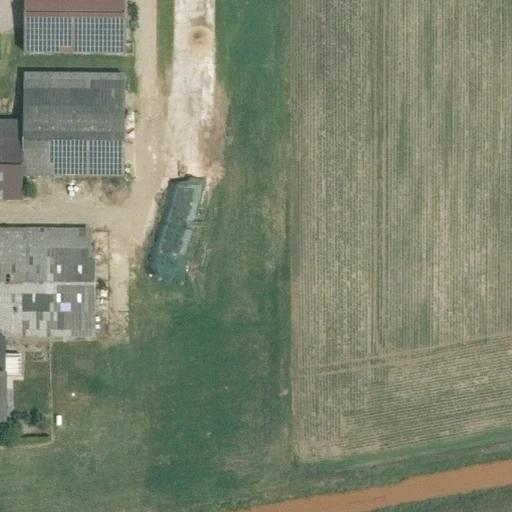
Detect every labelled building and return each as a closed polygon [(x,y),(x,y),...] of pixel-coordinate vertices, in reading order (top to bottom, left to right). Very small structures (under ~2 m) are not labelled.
[(125,54),(125,0),(21,0),(22,53),(125,54)] [(216,0),(179,0),(179,40),(216,41),(216,0)] [(22,72),(22,119),(21,175),(124,176),(125,73),(22,72)] [(22,119),(0,118),(0,199),(21,200),(21,175),(22,119)] [(173,146),(205,148),(207,119),(175,118),(173,146)] [(89,229),(0,228),(0,369),(6,369),(6,338),(95,338),(95,258),(89,258),(89,229)]
